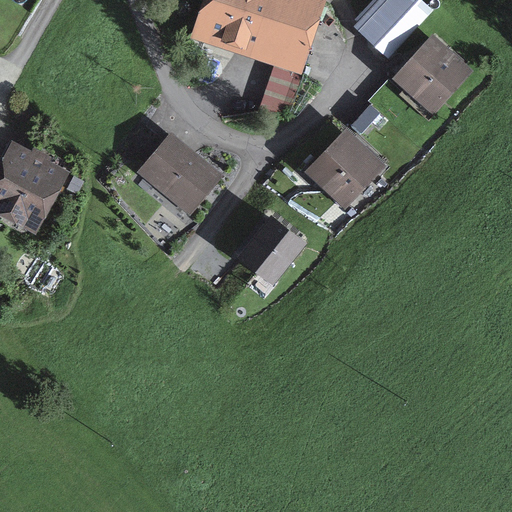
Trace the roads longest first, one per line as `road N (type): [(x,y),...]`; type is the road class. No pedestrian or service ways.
road 1 (residential): [(260,145),(216,133),(190,111),(165,75),(137,0)]
road 2 (residential): [(337,0),(352,36),(349,65),(315,111),(260,145)]
road 3 (residential): [(179,266),(236,195),(260,145)]
